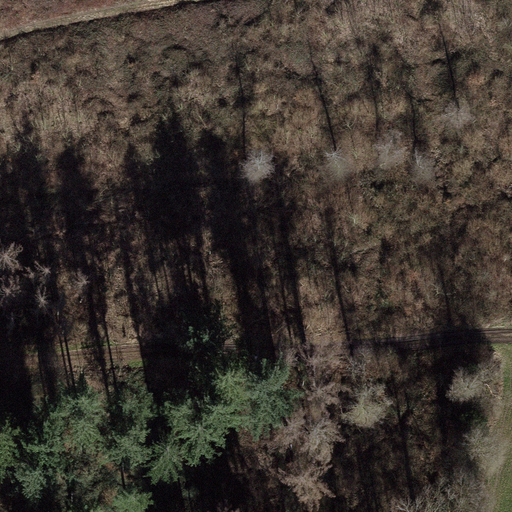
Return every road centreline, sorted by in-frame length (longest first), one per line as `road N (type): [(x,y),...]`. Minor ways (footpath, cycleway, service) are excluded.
road 1 (track): [(511,341),(0,367)]
road 2 (track): [(0,33),(93,3),(141,0)]
